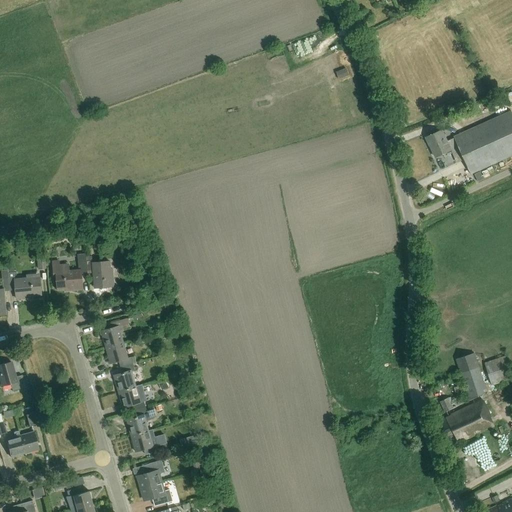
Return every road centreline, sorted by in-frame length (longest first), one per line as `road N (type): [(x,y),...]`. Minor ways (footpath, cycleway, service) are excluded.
road 1 (unclassified): [(457,511),(410,371),(411,243),(390,140),(332,0)]
road 2 (residential): [(105,457),(66,324)]
